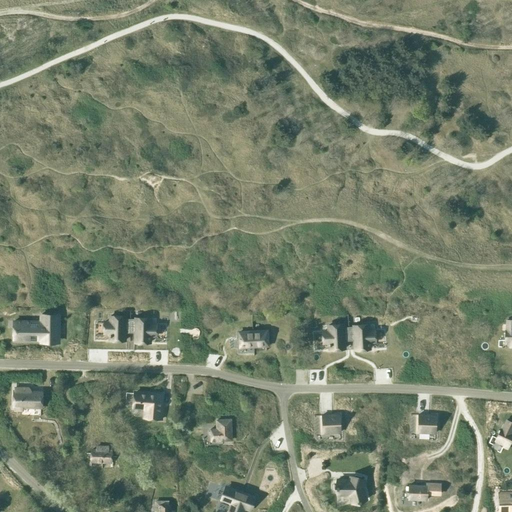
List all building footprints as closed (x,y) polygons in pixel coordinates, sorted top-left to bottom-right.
[(41,340),(41,343),(55,343),(58,343),(58,336),(58,315),(41,315),(41,322),(41,340)] [(130,332),(130,321),(125,321),(125,316),(110,316),(110,322),(104,322),(104,334),(109,334),(109,340),(124,341),(124,332),(130,332)] [(135,321),(130,321),(130,332),(135,332),(135,343),(150,343),(150,336),(156,336),(156,324),(150,324),(150,318),(135,318),(135,321)] [(13,329),(13,339),(30,340),(30,338),(36,339),(36,340),(41,340),(41,322),(19,322),(13,322),(13,329)] [(349,340),(348,329),(343,329),(343,325),(328,325),(328,331),(322,332),(323,343),(329,343),(329,350),(344,349),(343,340),(349,340)] [(353,329),(348,329),(349,340),(354,339),(355,350),(369,350),(369,343),(375,342),(374,331),(368,331),(368,325),(353,326),(353,329)] [(253,346),(253,332),(239,333),(239,347),(253,346)] [(267,332),(253,332),(253,346),(267,346),(267,332)] [(41,393),(28,392),(29,388),(15,388),(15,392),(13,392),(13,407),(14,407),(14,411),(22,411),(22,407),(41,407),(41,393)] [(134,393),(132,407),(146,408),(145,418),(161,420),(162,407),(161,407),(163,394),(134,391),(134,393)] [(340,433),(339,415),(321,415),(322,433),(340,433)] [(435,433),(436,416),(418,415),(417,432),(417,433),(435,433)] [(217,429),(210,430),(211,441),(226,441),(231,440),(231,434),(230,420),(216,421),(217,429)] [(500,430),(496,439),(504,443),(502,447),(506,449),(508,445),(511,437),(511,423),(506,421),(501,430),(500,430)] [(100,462),(101,447),(96,447),(96,450),(91,450),(90,462),(100,462)] [(107,447),(101,447),(100,462),(110,463),(111,451),(107,451),(107,447)] [(352,504),(365,500),(362,487),(364,480),(360,479),(361,477),(355,475),(354,477),(351,476),(349,480),(336,480),(336,494),(349,494),(352,504)] [(409,485),(408,499),(426,500),(427,494),(439,495),(439,484),(426,484),(426,486),(409,485)] [(254,498),(230,489),(226,501),(231,503),(228,511),(242,511),(244,508),(249,510),(254,498)] [(509,493),(499,494),(499,508),(509,508),(508,511),(509,511),(511,511),(511,493),(509,494),(509,493)] [(169,505),(169,501),(154,501),(153,511),(170,511),(171,505),(169,505)]
